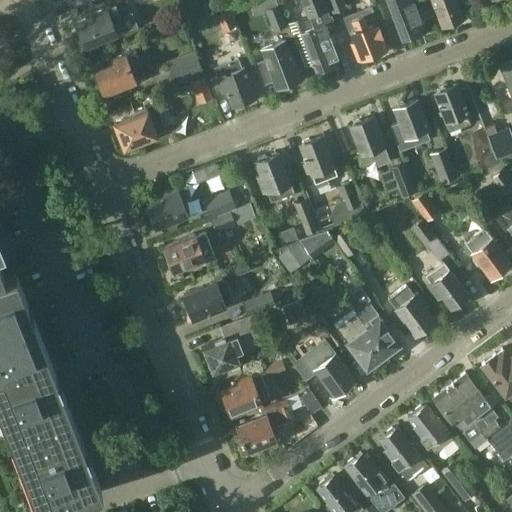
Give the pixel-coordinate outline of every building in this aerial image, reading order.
[(313,28),(301,33),(305,44),(304,44),(316,72),(318,71),(321,72),(327,70),(328,67),(331,65),(329,61),(337,57),(329,35),(327,35),(327,34),(336,31),(328,10),(324,0),(300,0),(307,18),(309,18),(313,28)] [(347,7),(344,0),(325,0),(331,13),(347,7)] [(413,0),(386,0),(391,11),(390,11),(401,39),(404,38),(406,40),(414,37),(415,33),(417,32),(415,28),(430,22),(424,6),(417,9),(414,2),(413,0)] [(431,0),(441,27),(464,18),(457,1),(459,0),(431,0)] [(94,18),(76,25),(81,35),(79,38),(81,44),(85,45),(86,48),(117,36),(126,33),(116,6),(106,10),(106,9),(92,14),(94,18)] [(280,6),(269,10),(276,29),(287,25),(280,6)] [(228,45),(230,45),(241,40),(228,10),(215,16),(227,43),(228,45)] [(369,13),(363,15),(351,20),(355,31),(351,33),(354,41),(350,42),(357,59),(386,48),(378,27),(374,28),(373,24),(369,13)] [(273,80),(276,87),(300,78),(289,49),(286,50),(282,40),(262,48),(265,58),(264,58),(265,61),(255,64),(263,84),(273,80)] [(104,94),(136,82),(146,78),(135,50),(125,55),(125,54),(113,58),(115,63),(95,70),(99,81),(97,85),(99,90),(103,92),(104,94)] [(195,74),(191,63),(186,52),(161,61),(170,84),(195,74)] [(244,99),(255,95),(244,67),(242,68),(238,58),(236,59),(226,62),(214,68),(218,77),(215,78),(221,92),(221,93),(225,91),(231,105),(234,103),(235,107),(245,103),(244,99)] [(511,59),(499,65),(511,98),(511,59)] [(496,131),(493,126),(474,75),(465,78),(487,135),(496,131)] [(204,76),(189,82),(198,104),(212,98),(204,76)] [(435,89),(434,93),(445,122),(446,122),(449,132),(470,124),(467,114),(469,113),(458,84),(446,88),(442,86),(435,89)] [(393,109),(399,123),(390,126),(400,151),(429,140),(426,130),(428,129),(418,100),(406,104),(401,102),(396,104),(393,109)] [(135,115),(115,123),(119,133),(117,137),(120,144),(124,144),(125,147),(166,130),(160,116),(161,116),(156,103),(145,107),(134,111),(135,115)] [(351,122),(350,126),(349,126),(364,165),(375,161),(376,165),(390,160),(385,146),(373,117),(361,122),(357,120),(351,122)] [(488,137),(491,146),(495,156),(511,148),(511,138),(508,129),(488,137)] [(302,141),(300,145),(298,146),(304,160),(301,162),(306,173),(309,172),(310,176),(312,175),(316,188),(328,183),(326,179),(337,175),(334,166),(335,166),(323,136),(311,141),(307,139),(302,141)] [(428,153),(441,185),(456,179),(443,148),(428,153)] [(257,157),(257,161),(255,162),(260,176),(256,177),(263,193),(267,192),(270,202),(294,193),(279,153),(267,157),(264,155),(257,157)] [(393,188),(397,197),(411,192),(400,162),(386,168),(387,170),(375,174),(382,192),(393,188)] [(491,175),(504,193),(511,186),(511,175),(504,165),(491,175)] [(349,184),(337,189),(344,209),(345,209),(349,218),(358,215),(355,205),(357,205),(349,184)] [(165,198),(147,205),(152,215),(150,218),(152,224),(156,225),(157,228),(186,217),(186,216),(196,212),(186,187),(176,190),(164,194),(165,198)] [(228,191),(203,201),(211,219),(230,211),(235,209),(228,191)] [(422,193),(412,201),(426,221),(436,213),(422,193)] [(305,201),(293,205),(307,237),(317,233),(305,201)] [(503,230),(506,227),(511,234),(511,207),(511,208),(508,203),(493,215),(503,230)] [(230,211),(211,219),(216,232),(235,224),(230,211)] [(433,236),(420,221),(410,229),(423,245),(433,236)] [(484,227),(463,243),(472,254),(471,258),(475,264),(479,265),(489,278),(491,276),(495,277),(500,273),(500,270),(510,262),(491,237),(484,227)] [(344,229),(333,236),(346,256),(357,249),(344,229)] [(311,257),(334,240),(326,230),(303,247),(311,257)] [(194,234),(164,246),(168,257),(166,261),(168,266),(173,268),(174,271),(186,266),(188,270),(204,264),(201,260),(204,259),(204,258),(214,254),(205,232),(195,236),(194,234)] [(298,241),(277,256),(289,272),(310,257),(298,241)] [(246,261),(233,266),(237,276),(250,271),(246,261)] [(464,299),(464,296),(467,294),(449,269),(448,270),(443,262),(421,278),(437,299),(441,296),(449,308),(456,303),(459,303),(464,299)] [(0,355),(42,339),(15,271),(3,276),(0,276),(0,355)] [(215,282),(184,294),(188,306),(186,310),(188,315),(192,317),(193,320),(225,307),(225,306),(234,302),(225,278),(216,282),(215,282)] [(406,285),(396,292),(387,299),(413,334),(416,332),(419,333),(425,329),(426,325),(434,319),(424,305),(426,303),(418,292),(414,295),(406,285)] [(270,292),(243,302),(247,314),(274,304),(270,292)] [(357,315),(354,317),(383,357),(387,354),(390,354),(396,350),(397,346),(400,344),(365,299),(353,308),(357,315)] [(223,337),(203,345),(208,359),(207,362),(210,370),(213,371),(214,375),(229,369),(231,372),(240,368),(238,365),(242,363),(238,353),(271,340),(260,312),(219,327),(223,337)] [(337,329),(346,342),(366,369),(383,357),(354,317),(337,329)] [(0,355),(0,415),(7,432),(69,407),(42,339),(0,355)] [(326,344),(307,358),(314,368),(314,369),(333,395),(353,379),(334,353),(334,354),(326,344)] [(480,363),(503,393),(503,394),(504,393),(509,400),(511,398),(511,352),(511,353),(504,352),(501,348),(494,353),(480,363)] [(282,357),(262,365),(266,375),(286,368),(282,357)] [(464,372),(448,384),(476,420),(491,409),(486,402),(464,372)] [(239,384),(221,391),(224,400),(223,405),(225,409),(228,410),(230,414),(260,402),(260,401),(270,398),(260,373),(250,377),(249,376),(237,380),(239,384)] [(491,409),(476,420),(448,384),(432,396),(452,423),(453,422),(461,432),(473,423),(485,439),(486,438),(503,460),(511,453),(511,424),(509,420),(498,428),(491,419),(496,415),(491,409)] [(263,408),(265,414),(266,414),(272,428),(283,424),(294,419),(291,411),(301,407),(297,394),(286,399),(286,400),(263,408)] [(414,409),(414,413),(407,418),(414,427),(411,429),(425,447),(426,446),(432,454),(451,439),(445,432),(447,430),(438,419),(435,419),(425,405),(423,406),(419,405),(414,409)] [(39,511),(101,488),(69,407),(7,432),(38,511),(39,511)] [(266,414),(265,414),(235,426),(245,453),(276,440),(272,428),(266,414)] [(385,430),(386,435),(379,440),(386,449),(383,451),(398,469),(398,468),(407,480),(427,465),(423,461),(417,454),(418,453),(397,426),(395,428),(390,427),(385,430)] [(346,461),(347,465),(345,467),(372,501),(391,486),(385,479),(385,478),(371,460),(369,462),(362,453),(355,459),(351,457),(346,461)] [(452,463),(441,472),(463,500),(474,492),(452,463)] [(318,484),(318,487),(316,488),(327,502),(326,505),(331,511),(357,511),(362,508),(356,501),(358,500),(344,482),(341,484),(334,475),(328,480),(324,479),(318,484)] [(435,511),(444,505),(426,482),(410,493),(423,511),(435,511)]
